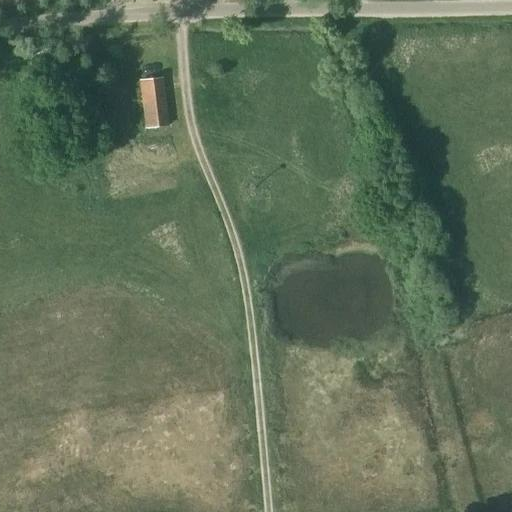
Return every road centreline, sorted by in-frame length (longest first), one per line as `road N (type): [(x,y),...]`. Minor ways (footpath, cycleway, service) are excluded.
road 1 (unclassified): [(0,23),(511,4)]
road 2 (track): [(265,511),(249,309),(234,239),(193,141),(181,13)]
